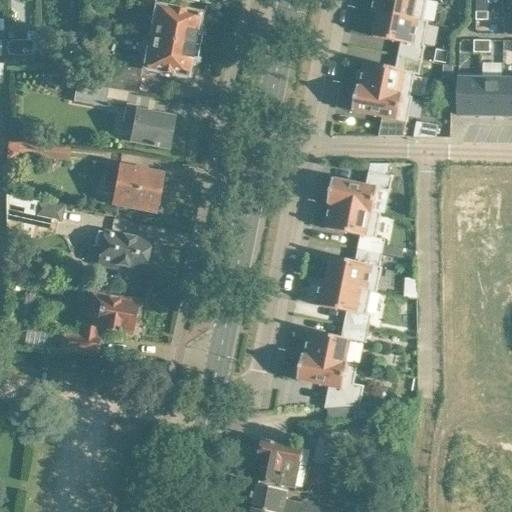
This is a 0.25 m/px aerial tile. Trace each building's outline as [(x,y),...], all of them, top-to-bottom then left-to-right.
[(423,21),(426,0),(374,0),(372,13),(377,14),(378,13),(422,22),(423,21)] [(486,0),(476,0),(476,12),(487,12),(486,0)] [(511,0),(503,0),(503,14),(505,13),(511,13),(511,0)] [(151,38),(198,47),(202,29),(196,28),(199,14),(186,12),(186,11),(171,8),(171,9),(156,6),(151,38)] [(476,12),(476,20),(488,21),(488,12),(487,12),(476,12)] [(398,56),(422,61),(425,46),(423,46),(428,22),(423,21),(422,22),(378,13),(377,14),(373,37),(401,43),(398,56)] [(61,20),(61,21),(61,23),(61,24),(62,25),(63,26),(63,27),(65,27),(66,28),(67,28),(68,28),(69,27),(71,27),(72,26),(72,25),(73,24),(73,23),(73,21),(73,20),(73,19),(72,18),(72,17),(71,16),(69,16),(68,15),(67,15),(66,15),(65,16),(63,16),(62,17),(62,18),(61,19),(61,20)] [(158,72),(158,73),(174,76),(174,75),(187,77),(190,63),(195,65),(198,47),(151,38),(144,69),(158,72)] [(482,53),(482,41),(474,41),(474,53),(482,53)] [(482,41),(482,53),(490,53),(490,41),(482,41)] [(437,49),(434,62),(446,64),(449,52),(437,49)] [(365,63),(360,87),(410,97),(415,75),(419,76),(422,61),(398,56),(396,69),(365,63)] [(97,71),(94,87),(108,89),(136,93),(141,67),(109,61),(107,73),(97,71)] [(451,79),(452,68),(443,66),(442,79),(451,79)] [(483,75),(459,75),(458,116),(482,116),(482,80),(483,75)] [(501,117),(511,116),(511,75),(502,75),(502,80),(501,117)] [(482,116),(501,117),(502,80),(482,80),(482,116)] [(104,107),(108,89),(94,87),(76,84),(73,102),(104,107)] [(413,97),(410,97),(360,87),(358,86),(353,112),(383,118),(379,137),(404,137),(407,123),(408,123),(413,97)] [(142,113),(143,107),(126,104),(122,124),(134,126),(131,143),(156,148),(156,146),(166,148),(172,118),(142,113)] [(439,138),(441,125),(418,122),(416,134),(439,138)] [(43,161),(44,148),(9,145),(7,169),(18,170),(19,159),(43,161)] [(333,179),(328,205),(330,205),(330,204),(374,213),(374,212),(378,190),(390,192),(393,177),(387,176),(386,176),(388,165),(371,164),(369,173),(366,186),(333,179)] [(112,205),(154,213),(161,175),(119,167),(119,168),(106,165),(103,182),(116,184),(112,205)] [(61,206),(7,195),(7,229),(7,238),(19,240),(21,239),(22,232),(28,233),(32,216),(56,221),(58,222),(61,206)] [(330,205),(325,229),(361,236),(358,249),(382,254),(402,258),(403,250),(384,246),(385,240),(376,239),(381,213),(374,212),(374,213),(330,204),(330,205)] [(98,264),(116,268),(117,264),(143,269),(149,242),(134,240),(135,238),(104,232),(97,231),(94,245),(102,247),(98,264)] [(379,267),(382,254),(358,249),(355,262),(332,258),(327,281),(327,282),(371,291),(371,292),(377,293),(382,268),(379,267)] [(347,312),(344,325),(368,330),(371,316),(367,316),(371,292),(371,291),(327,282),(327,281),(321,280),(316,306),(347,312)] [(90,291),(83,326),(82,335),(60,334),(59,351),(98,353),(99,337),(94,337),(95,329),(131,336),(138,301),(90,291)] [(310,332),(305,355),(346,364),(351,340),(366,343),(368,330),(344,325),(342,338),(310,332)] [(303,355),(298,381),(329,387),(325,409),(360,407),(364,386),(354,384),(358,366),(346,364),(305,355),(303,355)] [(356,408),(326,410),(327,423),(357,421),(356,408)] [(259,481),(296,488),(304,449),(263,441),(259,458),(263,459),(259,481)] [(254,485),(249,508),(266,511),(335,511),(336,507),(302,500),(301,504),(285,501),(287,492),(254,485)] [(348,500),(346,506),(357,508),(358,502),(348,500)]
